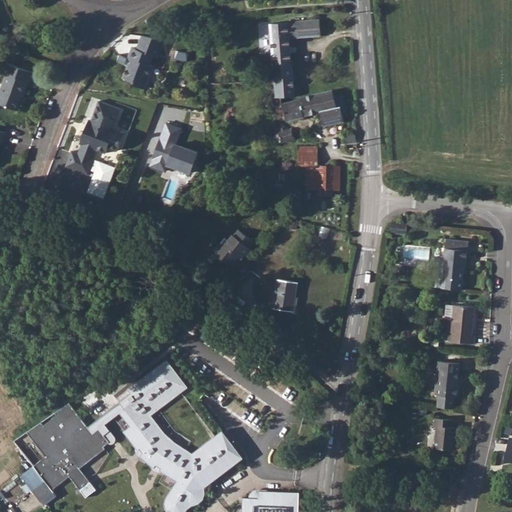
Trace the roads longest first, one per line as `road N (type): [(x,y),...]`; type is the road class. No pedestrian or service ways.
road 1 (track): [(0,202),(108,228),(143,246),(266,335),(341,406)]
road 2 (secondary): [(331,511),(374,197)]
road 3 (residential): [(19,206),(80,59),(108,15)]
road 4 (secondary): [(374,197),(362,0)]
road 5 (residential): [(503,344),(469,511)]
road 6 (residential): [(503,208),(503,344)]
road 7 (residential): [(374,197),(503,208)]
